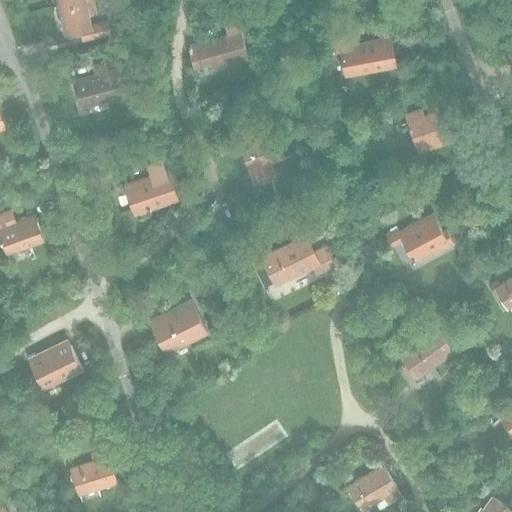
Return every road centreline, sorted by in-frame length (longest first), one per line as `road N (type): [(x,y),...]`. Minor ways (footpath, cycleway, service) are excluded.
road 1 (residential): [(96,292),(216,179),(180,98),(187,0)]
road 2 (residential): [(96,292),(29,83),(7,44)]
road 3 (residential): [(168,511),(97,303)]
road 4 (residential): [(511,165),(445,0)]
road 5 (residential): [(362,425),(345,395),(335,345),(341,300),(329,271)]
road 6 (residential): [(249,511),(362,425)]
